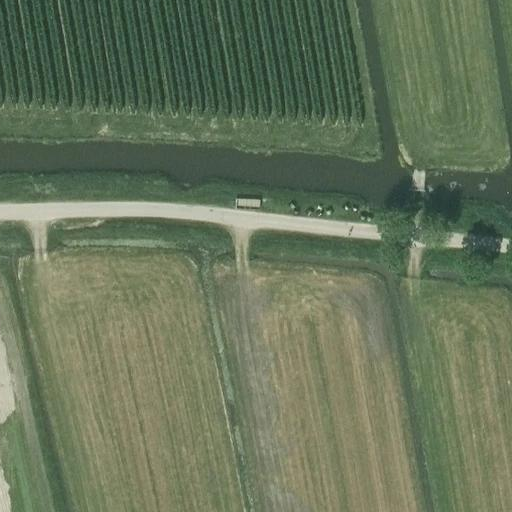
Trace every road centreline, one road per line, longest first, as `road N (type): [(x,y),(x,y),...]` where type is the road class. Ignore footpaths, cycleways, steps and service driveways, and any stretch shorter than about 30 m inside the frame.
road 1 (track): [(511,247),(129,210),(0,214)]
road 2 (track): [(412,291),(419,161)]
